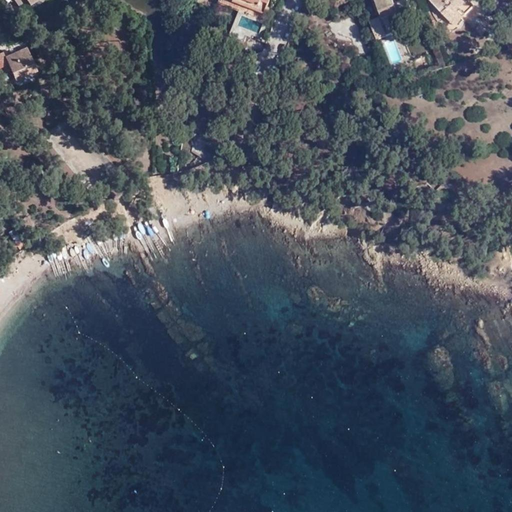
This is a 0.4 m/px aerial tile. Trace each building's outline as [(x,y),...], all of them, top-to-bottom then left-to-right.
[(262,16),(265,9),(257,6),(256,8),(235,0),(231,0),(230,4),(262,16)] [(257,6),(265,9),(268,0),(235,0),(256,8),(257,6)] [(392,13),(395,20),(413,12),(408,0),(400,0),(395,3),(393,0),(375,0),(382,17),(392,13)] [(429,0),(450,21),(457,14),(460,18),(473,6),(467,0),(429,0)] [(371,6),(364,9),(367,15),(372,14),(373,12),(371,6)] [(385,24),(395,20),(392,13),(382,17),(385,24)] [(453,25),(460,18),(457,14),(450,21),(453,25)] [(387,34),(380,16),(369,20),(377,38),(387,34)] [(5,60),(3,55),(0,56),(0,71),(8,68),(13,82),(36,72),(27,51),(8,58),(5,60)]
